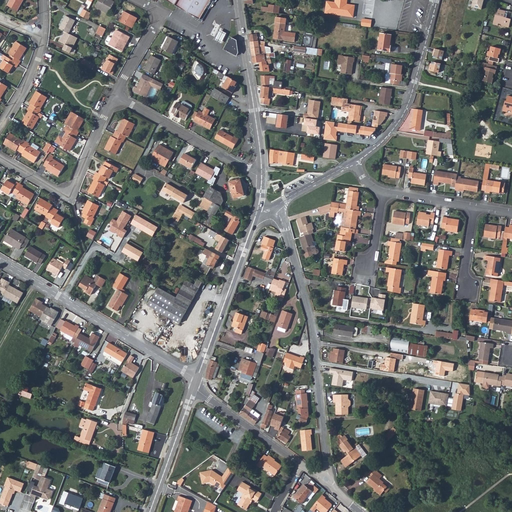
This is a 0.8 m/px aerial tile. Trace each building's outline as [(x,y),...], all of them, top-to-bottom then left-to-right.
[(16,8),(20,0),(8,0),(7,3),(16,8)] [(116,2),(112,0),(99,0),(96,6),(110,13),(116,2)] [(169,0),(182,7),(195,15),(200,18),(201,16),(206,9),(208,10),(210,6),(208,4),(210,0),(169,0)] [(348,0),(336,0),(336,1),(328,0),(327,0),(326,12),(354,16),(356,4),(348,3),(348,0)] [(474,0),(472,7),(482,10),(484,0),(474,0)] [(276,12),(285,13),(286,6),(276,5),(276,12)] [(503,12),(497,10),(496,15),(495,15),(492,25),(497,27),(497,25),(500,26),(500,27),(507,29),(511,14),(505,12),(504,18),(502,17),(503,12)] [(138,22),(140,18),(127,11),(124,16),(121,14),(118,20),(133,27),(136,21),(138,22)] [(66,15),(60,28),(66,31),(69,33),(76,20),(66,15)] [(287,18),(277,17),(274,35),(278,35),(277,39),(294,42),(296,34),(284,32),(287,18)] [(362,25),(372,26),(373,19),(364,17),(362,25)] [(131,36),(117,29),(109,43),(121,50),(125,43),(126,44),(131,36)] [(227,33),(218,29),(213,39),(222,43),(227,33)] [(69,33),(66,31),(63,37),(62,37),(59,41),(66,45),(64,50),(70,53),(72,49),(78,37),(69,33)] [(257,33),(250,34),(251,41),(258,40),(257,33)] [(394,34),(383,33),(380,50),(392,52),(393,46),(392,45),(394,34)] [(9,54),(18,60),(21,57),(19,56),(26,44),(16,37),(9,49),(11,51),(9,54)] [(179,42),(170,37),(164,50),(173,54),(179,42)] [(239,56),(241,53),(239,40),(232,37),(225,50),(239,56)] [(258,40),(251,41),(253,55),(264,54),(265,56),(270,57),(269,52),(271,52),(270,47),(265,46),(264,45),(259,44),(258,40)] [(444,51),(434,48),(433,53),(435,53),(433,58),(442,60),(444,51)] [(16,62),(18,60),(9,54),(3,50),(2,53),(4,55),(0,61),(0,64),(8,69),(14,61),(16,62)] [(500,53),(491,50),(490,54),(488,54),(487,58),(489,59),(489,62),(497,64),(498,62),(497,61),(498,57),(499,57),(500,53)] [(155,73),(162,59),(153,54),(146,68),(155,73)] [(264,54),(253,55),(254,63),(261,62),(261,65),(268,64),(267,63),(272,62),(271,57),(270,57),(265,56),(264,54)] [(111,74),(119,59),(111,55),(102,70),(111,74)] [(356,58),(340,56),(339,64),(343,65),(342,73),(352,75),(354,62),(355,62),(356,58)] [(85,58),(82,63),(88,67),(91,61),(85,58)] [(284,73),(291,74),(292,60),(286,59),(284,73)] [(195,74),(201,81),(204,79),(206,76),(207,72),(207,67),(204,63),(201,61),(197,60),(194,68),(195,74)] [(91,61),(88,67),(93,69),(96,64),(91,61)] [(441,64),(432,62),(431,67),(430,66),(429,70),(439,73),(441,64)] [(391,83),(401,84),(401,80),(403,80),(403,75),(402,74),(402,73),(404,65),(394,63),(391,83)] [(496,67),(481,63),(480,67),(484,68),(482,75),(484,76),(483,81),(492,83),(494,78),(493,78),(493,74),(495,75),(496,67)] [(160,90),(163,83),(144,74),(140,82),(141,83),(139,88),(136,86),(134,91),(146,96),(151,86),(160,90)] [(233,93),(239,83),(225,75),(222,80),(226,82),(223,87),(233,93)] [(288,89),(289,87),(284,86),(284,83),(277,82),(277,78),(262,76),(264,87),(282,90),(290,91),(290,89),(288,89)] [(391,105),(394,88),(383,86),(380,103),(391,105)] [(282,90),(264,87),(262,98),(262,104),(269,104),(269,99),(270,99),(271,91),(276,91),(276,94),(281,94),(282,90)] [(210,95),(224,104),(228,96),(214,88),(210,95)] [(31,103),(29,106),(40,112),(42,109),(40,108),(47,97),(36,90),(29,103),(31,103)] [(181,103),(191,109),(193,104),(183,99),(181,103)] [(304,117),(315,119),(317,119),(319,119),(321,101),(310,99),(308,112),(305,112),(304,117)] [(193,110),(191,109),(181,103),(178,101),(172,112),(176,114),(176,115),(180,118),(181,116),(188,120),(193,110)] [(349,103),(345,102),(344,106),(344,109),(351,111),(349,119),(361,121),(362,115),(360,114),(362,105),(349,103)] [(40,112),(29,106),(27,110),(29,110),(21,123),(31,129),(39,116),(42,118),(43,114),(40,112)] [(197,110),(194,116),(198,118),(196,121),(211,129),(216,119),(209,115),(212,110),(207,108),(204,113),(201,111),(201,112),(197,110)] [(374,119),(373,127),(377,127),(378,128),(379,124),(381,124),(386,117),(386,115),(388,115),(388,111),(375,109),(374,115),(378,115),(378,119),(374,119)] [(423,124),(425,111),(416,109),(414,123),(423,124)] [(68,125),(66,128),(77,134),(79,131),(77,130),(84,118),(74,112),(67,124),(68,125)] [(290,116),(281,114),(279,126),(289,128),(290,116)] [(293,130),(292,133),(314,137),(317,119),(315,119),(304,117),(302,117),(300,129),(295,129),(293,130)] [(115,134),(125,139),(127,135),(129,136),(136,123),(125,118),(119,130),(117,130),(115,134)] [(373,127),(327,120),(325,138),(337,140),(338,135),(337,134),(338,131),(339,130),(373,135),(376,130),(377,127),(373,127)] [(423,124),(414,123),(412,129),(422,131),(423,124)] [(77,134),(66,128),(57,143),(69,150),(77,137),(75,137),(77,134)] [(235,148),(240,139),(236,136),(235,137),(221,130),(217,139),(230,147),(231,146),(235,148)] [(18,150),(20,152),(27,141),(24,139),(23,141),(10,134),(4,144),(17,151),(18,150)] [(123,143),(125,139),(115,134),(113,137),(111,136),(104,149),(115,155),(122,142),(123,143)] [(428,155),(433,156),(438,156),(440,142),(430,140),(428,155)] [(27,141),(20,152),(24,154),(24,155),(36,162),(42,152),(30,145),(31,143),(27,141)] [(325,156),(336,158),(339,144),(327,142),(325,156)] [(165,166),(172,152),(160,145),(153,159),(165,166)] [(295,151),(271,148),(270,155),(270,162),(278,162),(278,160),(283,160),(283,162),(293,164),(295,151)] [(407,151),(399,150),(398,157),(406,158),(407,156),(407,151)] [(193,169),(198,160),(186,154),(181,162),(193,169)] [(55,157),(51,155),(45,165),(48,167),(47,169),(61,176),(66,166),(54,159),(55,157)] [(96,173),(94,176),(107,183),(114,171),(116,172),(118,169),(105,162),(103,166),(98,174),(96,173)] [(216,171),(201,163),(196,173),(210,181),(216,171)] [(400,167),(383,164),(382,175),(389,176),(389,178),(398,179),(400,167)] [(485,164),(483,172),(487,172),(488,169),(494,169),(494,165),(485,164)] [(413,168),(409,168),(408,176),(411,177),(411,184),(424,186),(426,175),(413,173),(413,168)] [(456,177),(457,175),(434,171),(432,185),(437,185),(438,183),(450,185),(449,188),(454,189),(456,177)] [(132,181),(139,185),(143,178),(136,174),(132,181)] [(107,183),(94,176),(92,179),(94,181),(88,192),(99,198),(107,183)] [(454,189),(454,192),(463,193),(463,191),(476,193),(477,182),(460,179),(460,177),(456,177),(454,189)] [(236,198),(247,195),(242,179),(232,182),(236,198)] [(14,194),(20,184),(17,183),(16,184),(9,180),(2,190),(10,195),(12,193),(14,194)] [(485,181),(484,191),(483,193),(488,194),(488,192),(502,194),(503,184),(486,181),(485,181)] [(185,203),(190,196),(169,183),(164,191),(176,198),(185,203)] [(24,187),(20,184),(14,194),(18,197),(17,199),(30,206),(36,195),(23,188),(24,187)] [(212,187),(206,198),(215,203),(223,207),(226,201),(224,193),(212,187)] [(358,189),(349,188),(345,210),(347,210),(358,212),(359,207),(357,206),(358,193),(357,192),(358,189)] [(50,217),(56,207),(53,205),(54,204),(43,197),(37,207),(48,214),(47,215),(50,217)] [(215,203),(206,198),(201,207),(210,212),(215,203)] [(93,217),(99,205),(88,200),(82,211),(84,212),(82,216),(86,218),(84,222),(91,226),(94,218),(93,217)] [(215,203),(210,212),(206,219),(213,224),(223,207),(215,203)] [(59,209),(56,207),(50,217),(54,219),(52,223),(60,228),(66,217),(58,212),(59,209)] [(330,207),(316,211),(318,218),(329,215),(330,207)] [(330,207),(329,215),(332,215),(332,213),(337,213),(337,212),(338,208),(330,207)] [(187,208),(184,214),(193,219),(196,213),(187,208)] [(338,208),(337,212),(344,213),(343,219),(342,219),(340,228),(345,228),(347,210),(345,210),(338,208)] [(241,218),(227,210),(226,215),(234,219),(228,230),(236,234),(241,222),(239,221),(241,218)] [(340,228),(340,231),(357,234),(358,230),(355,230),(357,217),(360,217),(360,212),(358,212),(347,210),(345,228),(340,228)] [(109,230),(123,238),(127,231),(124,229),(131,216),(123,211),(117,221),(113,218),(110,224),(112,225),(109,230)] [(410,214),(406,214),(394,213),(392,225),(404,227),(405,224),(408,225),(410,214)] [(435,214),(431,213),(431,216),(423,215),(423,214),(419,213),(417,226),(429,228),(429,225),(433,225),(435,214)] [(304,237),(311,235),(313,234),(312,230),(313,230),(311,224),(307,225),(305,217),(296,219),(297,224),(298,224),(302,233),(303,233),(304,237)] [(448,218),(443,217),(441,228),(446,229),(445,231),(457,233),(459,221),(447,220),(448,218)] [(501,226),(498,226),(497,227),(486,225),(484,238),(495,240),(496,237),(499,237),(501,226)] [(20,250),(27,238),(11,229),(4,241),(20,250)] [(402,240),(410,242),(410,234),(403,233),(402,240)] [(203,246),(205,242),(190,235),(188,239),(203,246)] [(271,237),(264,235),(263,236),(260,242),(264,243),(260,255),(266,257),(270,246),(269,245),(271,237)] [(304,237),(298,238),(304,259),(312,257),(312,256),(315,255),(317,253),(316,251),(314,251),(313,247),(315,246),(314,243),(313,243),(311,235),(304,237)] [(351,237),(337,235),(335,250),(346,252),(348,241),(349,241),(350,242),(351,237)] [(222,251),(228,240),(220,236),(215,248),(222,251)] [(384,263),(384,265),(396,267),(396,263),(398,263),(401,244),(399,244),(390,243),(387,243),(387,247),(389,247),(389,252),(389,258),(388,258),(388,261),(384,263)] [(47,255),(32,246),(26,255),(38,262),(39,261),(42,263),(47,255)] [(452,253),(439,251),(437,270),(447,271),(449,257),(451,257),(452,253)] [(214,268),(220,256),(213,253),(207,265),(204,264),(200,271),(208,275),(212,268),(214,268)] [(68,269),(73,261),(68,258),(65,264),(54,257),(47,268),(58,275),(63,267),(68,269)] [(501,259),(486,257),(485,261),(488,262),(487,275),(498,277),(501,259)] [(347,260),(334,258),(331,273),(342,275),(344,264),(346,265),(347,260)] [(268,281),(270,275),(247,265),(242,276),(249,279),(250,274),(268,281)] [(389,287),(388,291),(399,292),(402,293),(403,287),(400,287),(402,271),(387,268),(386,273),(389,273),(387,286),(389,287)] [(447,275),(429,272),(428,277),(433,278),(431,292),(442,294),(444,282),(446,282),(447,275)] [(123,286),(126,287),(130,280),(121,274),(113,288),(118,291),(119,288),(121,289),(123,286)] [(96,287),(100,290),(104,283),(97,279),(94,282),(85,277),(79,288),(86,292),(85,294),(90,297),(96,287)] [(274,292),(284,295),(285,290),(282,288),(284,280),(280,279),(280,280),(272,277),(268,287),(275,289),(274,292)] [(503,281),(490,279),(489,285),(488,288),(491,288),(489,302),(499,303),(502,286),(503,281)] [(202,286),(197,283),(195,286),(187,282),(177,300),(160,289),(150,307),(180,325),(202,286)] [(6,283),(1,292),(0,293),(15,301),(21,291),(16,289),(15,290),(10,286),(10,285),(6,283)] [(119,288),(118,291),(120,292),(125,295),(127,293),(124,291),(126,287),(123,286),(121,289),(119,288)] [(343,306),(345,299),(346,288),(337,287),(336,290),(335,290),(332,304),(343,306)] [(125,295),(120,292),(110,308),(118,313),(122,308),(124,305),(125,306),(130,298),(125,295)] [(377,299),(370,298),(369,309),(384,310),(385,294),(377,294),(377,299)] [(41,300),(35,296),(27,308),(40,315),(46,305),(41,301),(41,300)] [(365,309),(366,298),(352,296),(350,307),(365,309)] [(414,314),(413,323),(426,325),(427,321),(424,320),(426,305),(415,303),(413,314),(414,314)] [(49,306),(46,305),(40,315),(38,317),(49,324),(57,310),(49,305),(49,306)] [(232,319),(230,325),(233,326),(231,330),(238,332),(245,315),(234,311),(231,319),(232,319)] [(283,311),(278,326),(279,327),(278,330),(285,332),(286,329),(287,330),(293,314),(283,311)] [(488,313),(476,311),(475,312),(471,311),(469,321),(486,324),(488,313)] [(511,334),(511,322),(495,320),(494,330),(507,332),(507,334),(511,335),(511,334)] [(75,326),(66,321),(60,331),(67,335),(65,338),(75,343),(82,330),(79,328),(79,327),(76,325),(75,326)] [(349,329),(330,326),(329,336),(348,339),(348,338),(351,338),(352,337),(353,331),(352,330),(349,330),(349,329)] [(101,338),(92,333),(89,339),(80,334),(75,344),(74,347),(78,349),(80,347),(92,354),(101,338)] [(425,344),(409,341),(406,356),(442,363),(443,353),(424,349),(425,344)] [(261,351),(265,353),(268,345),(261,343),(259,351),(261,351)] [(482,343),(479,359),(488,360),(490,348),(493,349),(493,344),(482,343)] [(105,351),(123,362),(128,354),(109,344),(105,351)] [(342,347),(329,345),(329,349),(327,349),(325,359),(339,361),(342,347)] [(296,368),(300,356),(295,355),(295,357),(282,352),(279,363),(282,363),(283,366),(284,368),(288,369),(289,369),(291,366),(296,368)] [(135,358),(131,356),(122,371),(133,379),(140,368),(131,364),(135,358)] [(92,363),(85,358),(80,367),(87,371),(89,369),(92,363)] [(204,374),(205,379),(211,381),(217,363),(209,360),(204,374)] [(244,379),(251,381),(257,363),(246,360),(242,371),(245,372),(243,376),(244,379)] [(489,384),(502,385),(502,384),(503,377),(499,376),(500,375),(477,371),(475,381),(483,383),(483,388),(488,389),(489,387),(489,384)] [(503,377),(502,384),(511,385),(511,374),(508,374),(508,376),(503,375),(503,377)] [(86,382),(85,386),(84,389),(90,391),(84,406),(83,407),(93,411),(93,410),(94,406),(95,406),(101,392),(102,389),(86,382)] [(305,388),(305,383),(291,385),(288,394),(295,393),(296,393),(296,389),(304,388),(305,388)] [(470,385),(459,383),(457,394),(456,394),(456,397),(454,396),(452,409),(461,411),(464,394),(470,396),(470,385)] [(23,396),(25,391),(18,387),(15,393),(23,396)] [(304,392),(304,388),(296,389),(296,393),(295,393),(297,407),(298,407),(299,412),(307,415),(309,416),(306,392),(304,392)] [(411,409),(421,411),(424,390),(414,388),(411,409)] [(431,391),(429,403),(447,406),(449,394),(440,393),(438,394),(436,394),(436,392),(431,391)] [(156,405),(159,394),(153,392),(149,402),(147,401),(145,405),(148,406),(144,417),(153,420),(158,405),(156,405)] [(334,402),(335,414),(348,413),(347,406),(350,404),(349,399),(347,398),(346,393),(331,394),(332,402),(334,402)] [(247,420),(254,411),(259,403),(251,398),(249,400),(251,402),(242,415),(247,420)] [(267,404),(260,428),(264,429),(266,423),(267,423),(271,411),(269,410),(270,406),(267,404)] [(247,420),(254,424),(261,416),(254,411),(247,420)] [(126,435),(127,423),(135,423),(135,413),(123,412),(123,435),(126,435)] [(273,429),(277,430),(282,413),(278,412),(278,415),(274,414),(270,424),(275,425),(274,427),(273,429)] [(305,421),(307,415),(299,412),(297,419),(305,421)] [(82,437),(80,442),(90,446),(99,424),(88,420),(82,418),(79,426),(85,429),(82,437)] [(384,437),(389,441),(393,436),(399,430),(395,425),(384,437)] [(290,433),(281,427),(277,437),(287,444),(292,438),(289,435),(290,433)] [(311,428),(300,429),(302,449),(312,448),(310,433),(311,433),(311,428)] [(149,452),(155,432),(144,429),(138,449),(149,452)] [(359,460),(362,457),(353,447),(350,450),(349,448),(350,447),(340,437),(339,438),(336,436),(335,436),(333,437),(333,439),(335,441),(333,444),(342,453),(344,452),(347,455),(340,462),(346,468),(357,458),(359,460)] [(264,455),(263,456),(279,468),(280,467),(264,455)] [(279,468),(263,456),(256,465),(259,467),(261,466),(274,476),(279,468)] [(30,461),(28,467),(36,470),(38,464),(30,461)] [(99,479),(110,483),(116,467),(105,463),(99,479)] [(36,470),(35,471),(42,474),(42,472),(45,467),(38,464),(36,470)] [(236,473),(229,468),(223,478),(213,470),(201,472),(202,483),(210,482),(218,488),(219,487),(224,490),(233,477),(236,473)] [(384,492),(388,487),(383,484),(384,482),(380,479),(382,475),(373,468),(369,473),(372,475),(367,481),(377,489),(376,490),(382,495),(384,492)] [(33,477),(41,480),(42,476),(45,477),(46,474),(42,472),(42,474),(35,471),(33,477)] [(51,498),(54,490),(48,488),(51,479),(45,477),(42,476),(41,480),(38,487),(34,485),(31,496),(36,498),(37,496),(49,499),(51,498)] [(24,483),(8,477),(5,485),(6,486),(0,501),(0,503),(8,506),(13,493),(15,494),(16,489),(21,491),(24,483)] [(247,484),(240,480),(235,488),(240,491),(238,495),(239,496),(235,503),(243,508),(247,502),(246,501),(249,497),(251,498),(255,501),(259,492),(247,485),(247,484)] [(309,491),(302,486),(292,499),(300,504),(309,491)] [(64,492),(60,503),(64,505),(65,502),(72,505),(72,506),(74,507),(73,509),(79,511),(83,498),(64,492)] [(110,511),(117,498),(105,493),(97,511),(110,511)] [(188,511),(193,501),(179,496),(177,500),(179,501),(175,511),(188,511)] [(321,496),(310,509),(312,511),(313,511),(316,509),(320,511),(326,511),(331,506),(331,504),(321,496)] [(214,511),(217,506),(208,501),(204,511),(214,511)]
